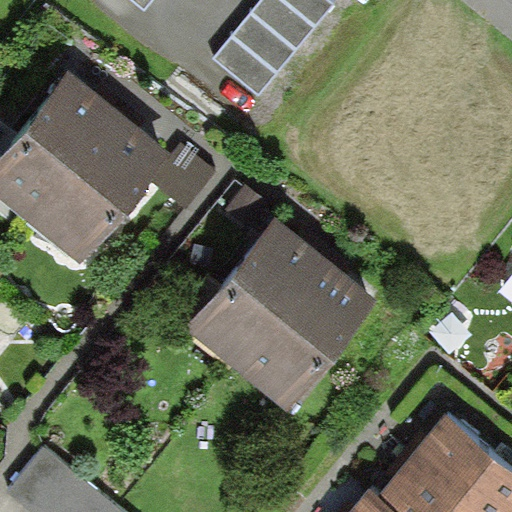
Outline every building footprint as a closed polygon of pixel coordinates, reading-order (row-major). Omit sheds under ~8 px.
[(132,0),(145,10),(153,0),(132,0)] [(335,0),(260,0),(217,52),(262,89),(337,1),(335,0)] [(0,198),(27,220),(120,107),(72,68),(0,155),(0,198)] [(27,220),(79,262),(152,175),(172,151),(120,107),(27,220)] [(172,151),(152,175),(185,203),(215,167),(182,140),(172,151)] [(247,187),(229,207),(260,233),(277,212),(247,187)] [(185,328),(291,411),(382,295),(338,260),(277,212),(260,233),(185,328)] [(511,511),(511,460),(446,405),(408,451),(481,511),(511,511)] [(133,511),(43,441),(9,485),(43,511),(133,511)] [(373,496),(391,511),(481,511),(408,451),(373,496)] [(344,511),(391,511),(373,496),(364,489),(344,511)]
